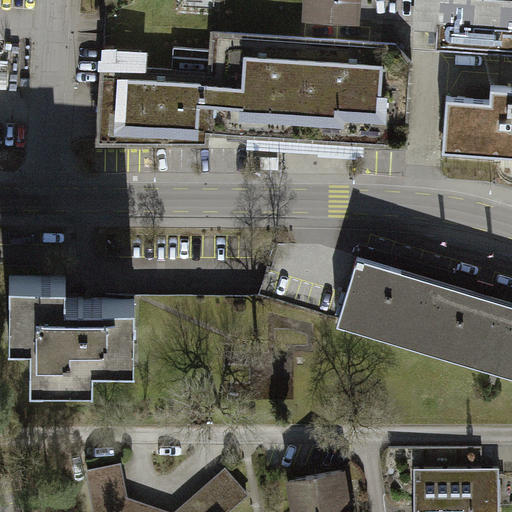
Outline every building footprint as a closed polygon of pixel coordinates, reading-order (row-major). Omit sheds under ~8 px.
[(305,0),(304,15),(362,20),(363,0),(305,0)] [(511,0),(414,0),(413,22),(438,24),(436,49),(511,53),(511,0)] [(215,69),(110,65),(108,141),(219,137),(220,130),(406,137),(409,54),(393,39),(217,32),(215,69)] [(447,89),(443,149),(511,153),(511,79),(491,78),(490,92),(447,89)] [(335,142),(333,153),(367,156),(368,145),(335,142)] [(407,271),(358,257),(337,324),(471,365),(491,298),(407,271)] [(76,279),(20,279),(19,338),(40,338),(40,383),(97,383),(97,361),(140,361),(140,301),(76,300),(76,279)] [(511,304),(491,298),(471,365),(511,378),(511,304)] [(131,493),(125,454),(88,455),(93,511),(236,511),(252,498),(224,466),(174,506),(131,493)] [(501,511),(501,467),(416,468),(416,511),(501,511)] [(352,511),(345,470),(287,481),(292,511),(352,511)]
